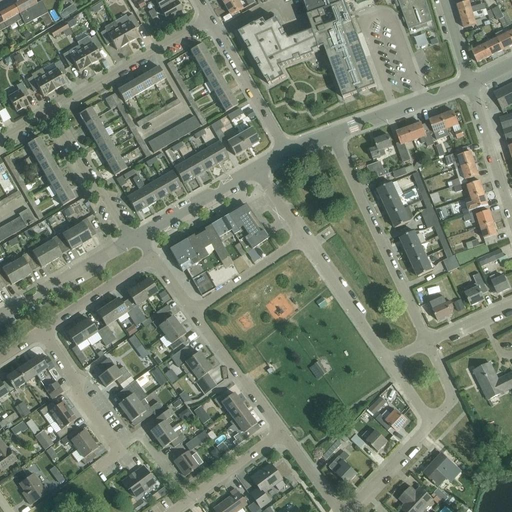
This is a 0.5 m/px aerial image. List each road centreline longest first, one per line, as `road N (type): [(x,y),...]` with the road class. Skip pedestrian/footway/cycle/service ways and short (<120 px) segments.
road 1 (residential): [(426,341),(330,134)]
road 2 (residential): [(49,110),(210,20)]
road 3 (residential): [(390,362),(302,236)]
road 4 (residential): [(129,241),(49,110)]
road 5 (residential): [(286,152),(210,20)]
road 6 (residential): [(281,434),(195,311)]
road 7 (tertiary): [(0,315),(129,241)]
road 8 (tertiary): [(330,134),(468,84)]
road 9 (residential): [(120,451),(39,331)]
road 10 (residential): [(511,216),(468,84)]
road 11 (residential): [(39,331),(152,256)]
road 12 (tertiary): [(140,236),(257,168)]
road 13 (residential): [(172,511),(281,434)]
road 14 (residential): [(195,311),(302,236)]
road 15 (residential): [(344,511),(429,425)]
